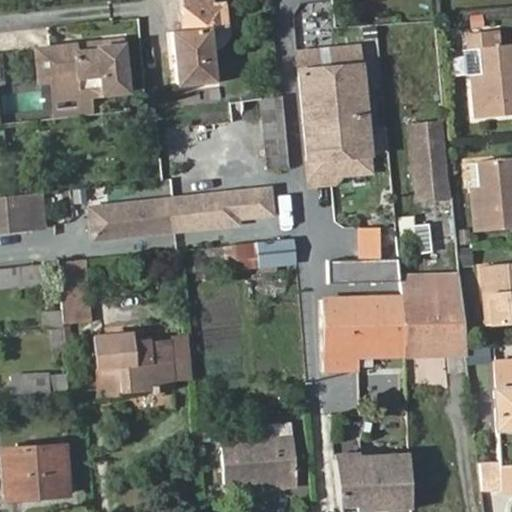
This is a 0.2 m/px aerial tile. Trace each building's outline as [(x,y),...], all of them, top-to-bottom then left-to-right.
[(327,39),(330,5),(303,3),(300,36),(327,39)] [(169,33),(171,55),(175,54),(176,64),(172,64),(174,88),(213,84),(208,30),(230,27),(228,8),(185,13),(183,14),(185,31),(169,33)] [(511,52),(505,46),(497,47),(496,31),(466,33),(467,49),(476,48),(478,73),(470,74),(474,118),(511,114),(511,52)] [(75,42),(35,46),(39,80),(57,78),(59,97),(129,89),(125,44),(75,49),(75,42)] [(329,152),(367,150),(358,45),(330,46),(332,67),(298,68),(307,173),(330,172),(329,152)] [(332,67),(330,46),(296,48),(298,68),(332,67)] [(467,49),(470,74),(478,73),(476,48),(467,49)] [(280,95),(260,97),(261,110),(247,111),(250,143),(264,142),(267,166),(288,164),(285,129),(280,95)] [(442,121),(411,123),(414,176),(447,173),(444,136),(442,121)] [(367,150),(329,152),(330,172),(369,170),(367,150)] [(511,165),(505,160),(477,162),(479,187),(470,188),(473,231),(511,228),(511,165)] [(275,216),(271,185),(91,205),(94,236),(275,216)] [(34,191),(0,194),(0,227),(28,225),(26,200),(34,199),(34,191)] [(401,216),(400,235),(415,236),(415,217),(401,216)] [(430,222),(414,224),(418,254),(434,252),(430,222)] [(260,241),(261,261),(296,258),(294,237),(260,241)] [(260,241),(241,243),(242,263),(261,261),(260,241)] [(79,259),(57,261),(60,311),(62,323),(85,322),(79,259)] [(398,275),(398,260),(381,261),(381,282),(398,283),(398,275)] [(381,282),(381,261),(326,261),(326,283),(381,282)] [(36,281),(34,264),(19,265),(20,282),(36,281)] [(511,324),(511,264),(480,266),(483,307),(485,326),(511,324)] [(19,265),(0,266),(0,284),(20,282),(19,265)] [(457,273),(398,275),(398,283),(401,298),(400,299),(403,355),(466,354),(465,346),(459,296),(458,285),(457,276),(457,273)] [(400,299),(320,302),(321,316),(329,316),(330,360),(357,359),(403,357),(403,355),(400,299)] [(60,311),(43,313),(43,329),(62,327),(62,323),(60,311)] [(357,372),(357,359),(330,360),(329,316),(321,316),(325,373),(357,372)] [(156,389),(170,388),(166,338),(130,341),(129,335),(89,339),(91,368),(94,368),(96,395),(118,394),(118,391),(147,389),(147,393),(156,393),(156,389)] [(511,362),(495,363),(495,371),(511,369),(511,362)] [(511,369),(495,371),(497,392),(494,393),(495,409),(488,410),(489,423),(495,422),(501,493),(511,491),(511,369)] [(20,392),(46,391),(45,372),(10,375),(11,393),(20,392)] [(269,424),(270,431),(271,439),(292,437),(292,429),(291,422),(290,422),(269,424)] [(295,476),(292,437),(271,439),(221,443),(224,482),(295,476)] [(2,448),(5,495),(64,493),(62,445),(2,448)] [(385,511),(394,511),(410,511),(407,457),(352,460),(353,511),(374,511),(375,506),(385,506),(385,511)] [(353,511),(352,460),(334,460),(335,481),(337,511),(353,511)] [(295,476),(224,482),(225,489),(296,484),(295,476)]
